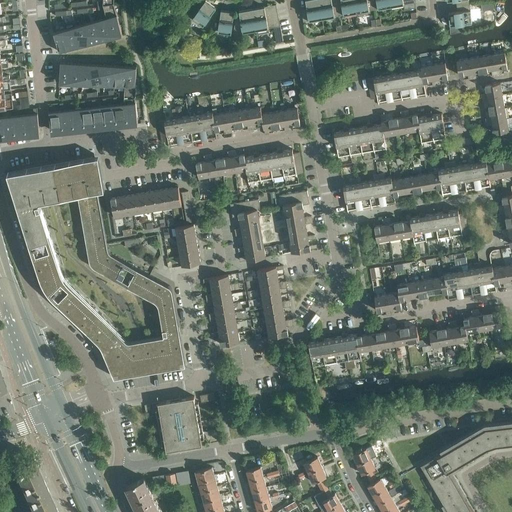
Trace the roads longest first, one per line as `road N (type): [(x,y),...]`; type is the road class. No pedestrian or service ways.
road 1 (residential): [(102,400),(80,349),(31,297),(0,193)]
road 2 (residential): [(511,313),(508,296),(366,322),(357,311),(318,311)]
road 3 (residential): [(370,511),(325,433),(231,450)]
road 4 (residential): [(318,136),(187,149),(184,161),(145,168)]
road 5 (residential): [(318,311),(339,271),(318,136)]
road 6 (secondary): [(63,410),(0,246)]
road 7 (residential): [(457,98),(364,112),(361,96),(312,104)]
road 8 (residential): [(431,0),(431,15),(420,21),(300,44)]
road 9 (residential): [(48,148),(29,0)]
road 10 (residential): [(48,148),(139,134),(145,168)]
